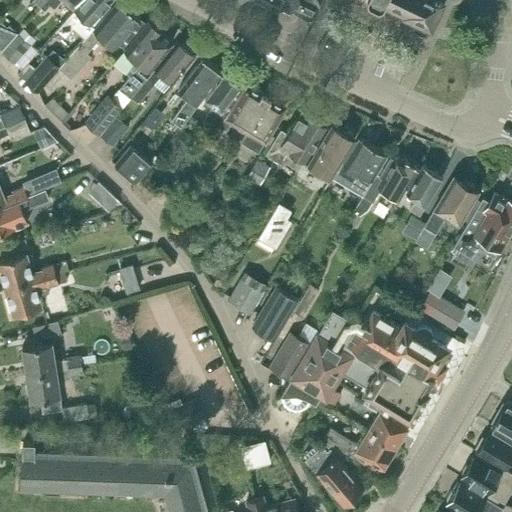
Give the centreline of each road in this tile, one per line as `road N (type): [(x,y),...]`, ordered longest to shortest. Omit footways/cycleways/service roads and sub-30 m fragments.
road 1 (residential): [(171,0),(442,122),(493,121)]
road 2 (tertiary): [(395,511),(511,309)]
